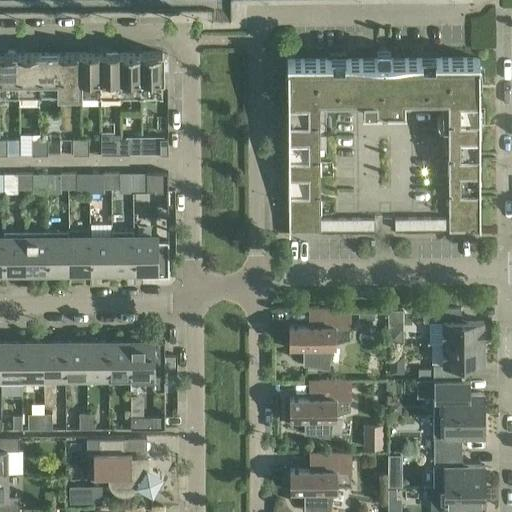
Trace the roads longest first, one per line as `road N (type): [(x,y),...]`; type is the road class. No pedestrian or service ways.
road 1 (residential): [(193,301),(193,41)]
road 2 (residential): [(258,511),(257,272)]
road 3 (residential): [(257,272),(255,40)]
road 4 (residential): [(255,40),(268,19),(465,14)]
road 5 (residential): [(194,511),(193,301)]
road 6 (residential): [(385,197),(403,197),(402,125),(365,125),(366,197)]
road 7 (residential): [(0,33),(181,31),(193,41)]
road 8 (residential): [(0,303),(193,301)]
road 9 (residential): [(257,272),(385,271)]
road 10 (residential): [(385,271),(511,270)]
